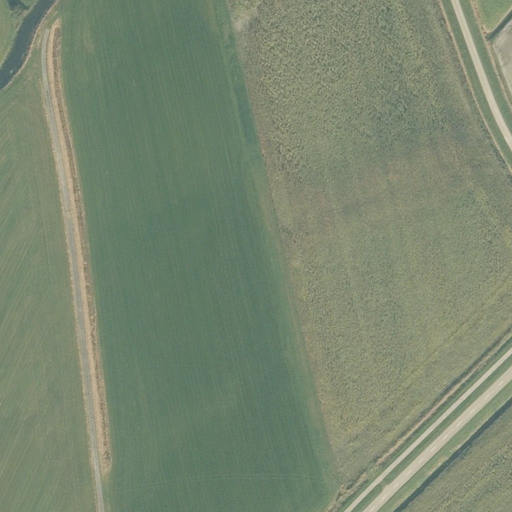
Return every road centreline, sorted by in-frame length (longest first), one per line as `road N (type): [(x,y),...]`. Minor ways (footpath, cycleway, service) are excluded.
road 1 (track): [(102,511),(42,17)]
road 2 (tertiary): [(369,511),(511,372)]
road 3 (unclassified): [(511,145),(454,0)]
